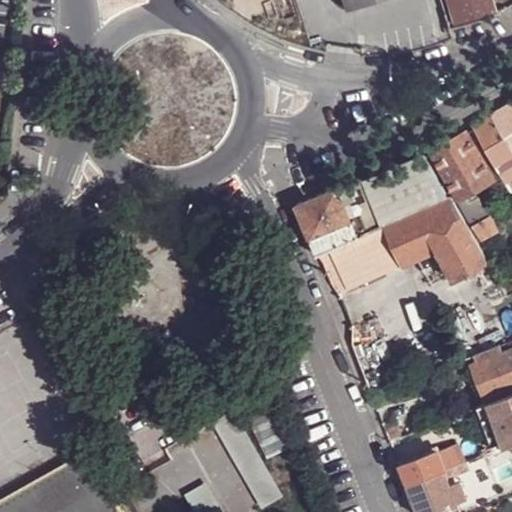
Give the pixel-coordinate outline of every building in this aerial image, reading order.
[(448,0),(455,19),(497,5),(495,0),(448,0)] [(511,101),(494,111),(511,142),(511,101)] [(511,160),(511,142),(494,111),(473,123),(498,168),(511,160)] [(470,187),(492,174),(466,130),(431,152),(456,195),(470,187)] [(383,223),(448,194),(425,151),(363,178),(379,216),(383,223)] [(511,193),(511,160),(498,168),(511,193)] [(365,230),(367,229),(365,222),(379,216),(363,178),(347,181),(337,184),(359,233),(365,230)] [(316,251),(359,233),(337,184),(297,202),(316,251)] [(481,217),(488,213),(478,195),(474,197),(470,187),(456,195),(461,203),(471,199),(481,217)] [(453,279),(486,260),(448,194),(383,223),(367,229),(365,230),(375,254),(383,271),(391,267),(394,273),(400,270),(398,265),(436,247),(453,279)] [(498,228),(488,213),(481,217),(471,199),(461,203),(481,238),(498,228)] [(383,223),(379,216),(365,222),(367,229),(383,223)] [(375,254),(365,230),(359,233),(316,251),(328,273),(375,254)] [(511,273),(498,279),(506,295),(511,292),(511,273)] [(488,396),(511,386),(511,339),(477,353),(479,359),(475,362),(486,392),(488,396)] [(368,355),(366,358),(366,361),(368,365),(373,365),(374,365),(377,361),(377,357),(373,354),(368,355)] [(373,372),(371,376),(373,379),(377,382),(382,380),(384,376),(382,371),(378,370),(373,372)] [(511,393),(489,402),(498,426),(489,430),(484,432),(490,450),(511,441),(511,393)] [(498,426),(489,402),(480,406),(489,430),(498,426)] [(263,508),(286,495),(237,410),(214,422),(263,508)] [(392,440),(403,436),(397,418),(385,422),(392,440)] [(458,440),(440,446),(448,466),(466,459),(458,440)] [(400,463),(408,482),(448,466),(440,446),(400,462),(400,463)] [(123,511),(89,450),(0,499),(0,511),(123,511)] [(461,473),(470,470),(466,459),(448,466),(452,477),(461,473)] [(448,466),(408,482),(419,511),(461,511),(465,511),(465,510),(452,477),(448,466)] [(461,473),(452,477),(465,510),(474,506),(461,473)]
